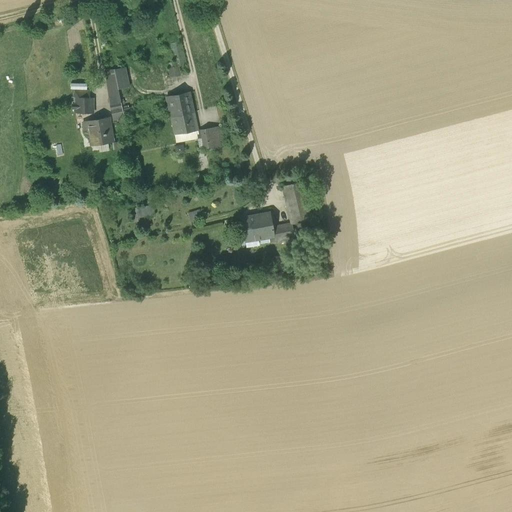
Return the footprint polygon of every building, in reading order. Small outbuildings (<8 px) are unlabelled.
[(170,43),(175,67),(180,66),(188,64),(183,41),(170,43)] [(113,68),(117,88),(129,85),(127,79),(124,66),(113,68)] [(183,76),(180,66),(175,67),(169,68),(171,78),(183,76)] [(110,98),(119,95),(117,88),(113,68),(105,70),(110,98)] [(164,99),(175,136),(197,129),(187,93),(164,99)] [(110,98),(111,105),(121,103),(120,101),(119,95),(110,98)] [(89,114),(88,98),(74,98),(74,114),(89,114)] [(112,118),(117,117),(123,115),(122,108),(111,111),(112,118)] [(88,127),(91,144),(112,141),(108,119),(87,122),(83,123),(84,127),(88,127)] [(200,126),(204,143),(218,139),(214,123),(200,126)] [(282,188),(291,223),(291,224),(311,220),(312,220),(302,181),(281,187),(281,188),(282,188)] [(137,207),(138,217),(154,214),(153,205),(137,207)] [(187,213),(190,223),(202,219),(199,210),(187,213)] [(240,218),(245,242),(268,238),(274,237),(272,227),(270,213),(270,212),(240,218)] [(311,220),(291,224),(295,238),(309,235),(311,220)] [(269,242),(295,238),(291,224),(291,223),(272,227),(274,237),(268,238),(269,242)]
